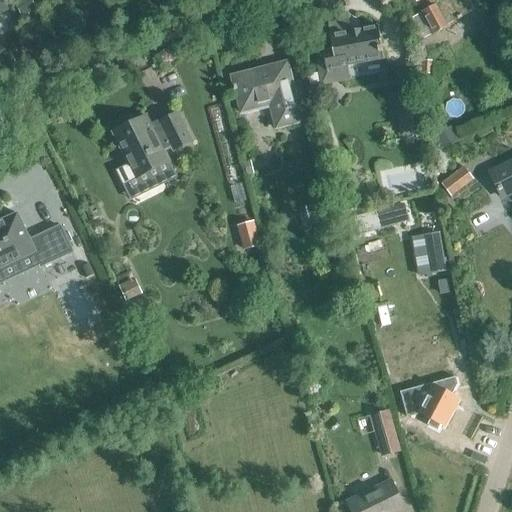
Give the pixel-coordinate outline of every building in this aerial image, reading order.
[(415,0),(417,3),(421,0),(427,0),(430,4),(431,4),(433,7),(436,6),(447,25),(472,9),(467,0),(415,0)] [(383,59),(384,59),(378,27),(376,27),(359,31),(360,31),(350,33),(348,22),(328,25),(330,36),(329,36),(332,50),(315,53),(319,74),(346,69),(346,66),(383,59)] [(276,128),(301,122),(286,64),(232,78),(241,113),(270,105),(276,128)] [(395,100),(402,136),(421,132),(414,96),(395,100)] [(174,151),(191,142),(178,115),(160,124),(161,126),(152,130),(146,118),(131,125),(130,123),(117,129),(118,132),(113,134),(129,166),(117,172),(123,185),(169,163),(163,152),(172,147),(174,151)] [(511,163),(490,174),(502,199),(511,194),(511,163)] [(442,185),(452,198),(475,180),(465,168),(442,185)] [(305,206),(310,222),(336,215),(332,199),(305,206)] [(341,214),(369,208),(368,202),(348,206),(348,207),(340,208),(341,214)] [(369,208),(341,214),(345,213),(348,228),(381,222),(378,207),(369,208)] [(60,227),(31,241),(30,241),(17,214),(0,222),(0,284),(4,282),(0,272),(0,269),(34,254),(40,268),(72,253),(66,241),(60,227)] [(445,434),(460,405),(458,404),(452,401),(456,391),(454,384),(399,402),(407,426),(418,423),(430,428),(428,433),(439,437),(442,432),(445,434)] [(370,416),(382,458),(401,452),(389,411),(370,416)] [(347,504),(351,511),(397,511),(404,509),(391,483),(347,504)]
